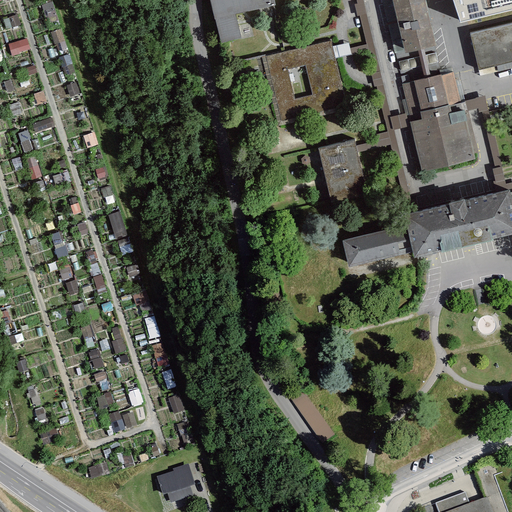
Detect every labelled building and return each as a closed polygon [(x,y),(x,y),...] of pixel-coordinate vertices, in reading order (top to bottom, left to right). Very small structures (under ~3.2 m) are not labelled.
[(48,0),(41,2),(44,12),(52,10),(49,0),(48,0)] [(219,0),(229,40),(246,37),(241,15),(282,6),(280,0),(219,0)] [(384,0),(396,54),(421,48),(428,78),(436,77),(429,47),(442,44),(432,0),(384,0)] [(511,0),(463,0),(466,13),(511,3),(511,0)] [(9,16),(13,26),(22,23),(17,12),(9,16)] [(511,24),(471,34),(481,70),(499,66),(500,72),(511,70),(511,24)] [(49,30),(54,42),(63,38),(58,26),(49,30)] [(10,43),(12,52),(28,48),(26,39),(10,43)] [(265,58),(281,126),(349,110),(333,42),(265,58)] [(24,66),(27,74),(36,70),(33,62),(24,66)] [(426,171),(481,157),(468,101),(464,103),(456,72),(436,77),(428,78),(403,85),(410,114),(393,118),(396,131),(415,126),(426,171)] [(5,79),(7,90),(15,88),(13,77),(5,79)] [(65,83),(69,94),(79,91),(75,80),(65,83)] [(34,91),(38,102),(48,99),(44,88),(34,91)] [(10,101),(12,113),(21,112),(19,99),(10,101)] [(70,111),(72,123),(89,116),(84,106),(70,111)] [(42,118),(45,128),(54,125),(51,116),(42,118)] [(82,131),(85,143),(95,141),(92,128),(82,131)] [(19,134),(25,152),(34,149),(27,131),(19,134)] [(323,148),(335,198),(372,190),(360,139),(323,148)] [(25,158),(32,180),(42,177),(35,155),(25,158)] [(95,167),(98,176),(105,175),(101,165),(95,167)] [(54,173),(58,183),(71,179),(68,168),(54,173)] [(101,186),(102,196),(112,194),(110,185),(101,186)] [(511,189),(414,212),(423,252),(511,231),(511,189)] [(69,200),(74,215),(82,212),(77,198),(69,200)] [(121,211),(111,213),(115,237),(126,235),(121,211)] [(45,221),(49,231),(58,228),(55,217),(45,221)] [(77,225),(81,236),(89,234),(85,222),(77,225)] [(354,265),(415,251),(408,224),(347,238),(354,265)] [(127,235),(117,238),(120,248),(130,245),(127,235)] [(60,256),(68,253),(63,242),(56,244),(60,256)] [(86,251),(90,260),(97,257),(93,248),(86,251)] [(125,266),(128,275),(138,271),(136,263),(125,266)] [(71,267),(62,269),(64,278),(73,276),(71,267)] [(94,276),(98,287),(106,285),(103,273),(94,276)] [(69,283),(73,293),(83,289),(78,279),(69,283)] [(133,293),(138,303),(146,299),(142,289),(133,293)] [(74,302),(76,312),(88,309),(86,299),(74,302)] [(111,299),(103,301),(105,310),(113,308),(111,299)] [(143,317),(148,334),(157,331),(152,314),(143,317)] [(82,326),(87,338),(93,335),(90,323),(82,326)] [(117,353),(127,351),(121,327),(112,329),(117,353)] [(9,335),(12,345),(22,343),(19,332),(9,335)] [(154,345),(156,351),(163,349),(161,342),(154,345)] [(16,359),(20,370),(30,367),(26,356),(16,359)] [(157,372),(160,382),(172,378),(169,369),(157,372)] [(95,373),(98,382),(109,378),(106,370),(95,373)] [(302,389),(290,398),(323,444),(336,434),(302,389)] [(130,393),(133,403),(143,400),(140,391),(130,393)] [(167,397),(170,406),(181,403),(178,394),(167,397)] [(36,409),(39,419),(48,417),(46,407),(36,409)] [(111,413),(117,431),(126,428),(121,411),(111,413)] [(125,414),(129,426),(138,423),(135,411),(125,414)] [(186,420),(173,425),(177,436),(190,432),(186,420)] [(41,432),(45,443),(63,437),(59,426),(41,432)] [(150,444),(154,454),(160,452),(155,442),(150,444)] [(138,453),(141,461),(150,457),(148,450),(138,453)] [(157,476),(163,494),(168,493),(171,503),(194,495),(191,485),(195,484),(188,463),(173,468),(174,471),(157,476)] [(105,472),(101,464),(91,468),(94,477),(105,472)] [(73,472),(77,481),(85,478),(82,469),(73,472)] [(494,511),(489,496),(445,511),(494,511)]
